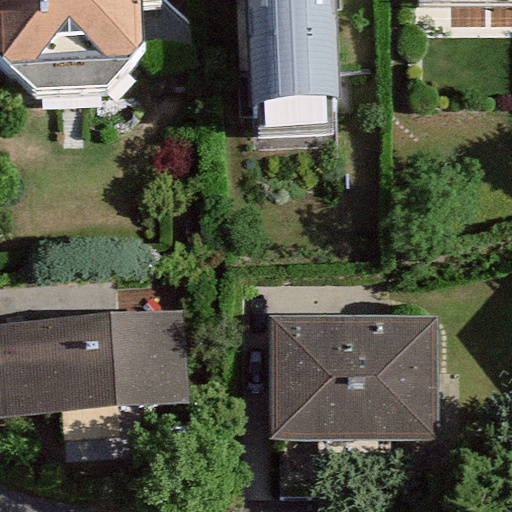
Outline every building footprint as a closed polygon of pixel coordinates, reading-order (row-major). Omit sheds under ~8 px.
[(146,0),(6,0),(10,60),(47,75),(136,70),(149,46),(146,0)] [(340,0),(242,0),(249,149),(347,145),(340,0)] [(511,0),(408,0),(409,8),(511,9),(511,0)] [(174,318),(0,333),(0,417),(179,405),(174,318)] [(426,336),(273,330),(268,447),(421,453),(426,336)]
